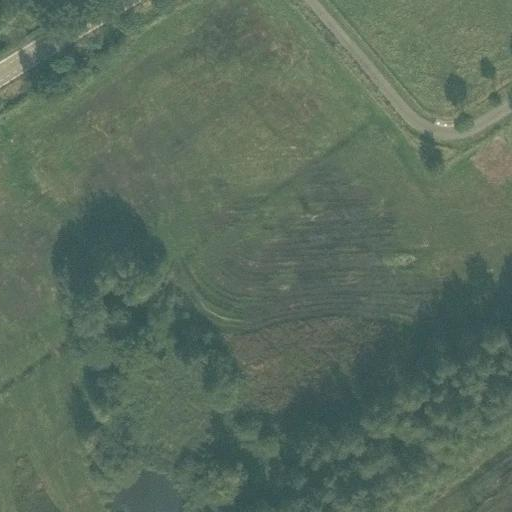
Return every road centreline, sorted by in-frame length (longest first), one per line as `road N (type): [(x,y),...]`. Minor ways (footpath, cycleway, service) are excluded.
road 1 (unclassified): [(308,0),(427,130),(467,132),(511,104)]
road 2 (tertiary): [(0,76),(124,0)]
